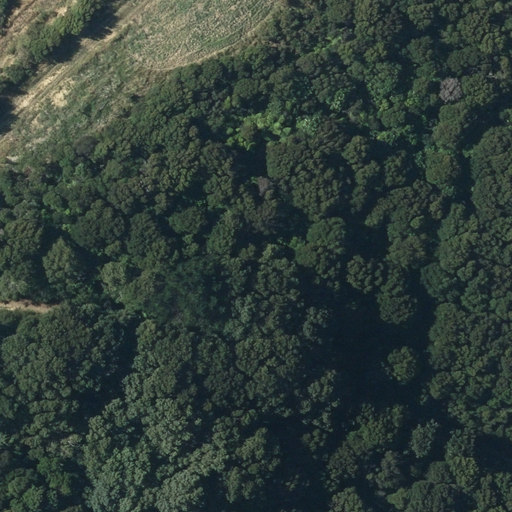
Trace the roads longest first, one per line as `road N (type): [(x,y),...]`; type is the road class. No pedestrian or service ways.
road 1 (track): [(0,298),(43,299),(511,456)]
road 2 (track): [(134,0),(0,121)]
